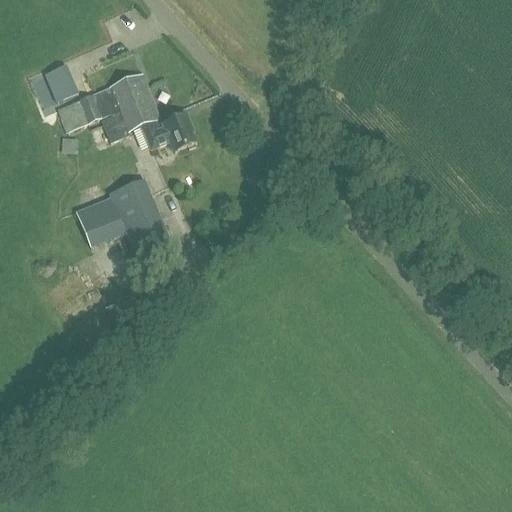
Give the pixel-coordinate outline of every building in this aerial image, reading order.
[(66,69),(46,78),(57,106),(78,97),(66,69)] [(128,135),(159,122),(141,78),(79,105),(88,128),(111,118),(113,121),(102,126),(111,147),(129,139),(128,135)] [(88,128),(79,105),(57,114),(67,137),(88,128)] [(155,124),(142,129),(142,130),(152,153),(171,145),(175,156),(198,146),(186,118),(164,127),(163,125),(156,128),(155,124)] [(145,182),(110,197),(112,201),(126,236),(139,267),(174,252),(145,182)] [(81,280),(66,286),(71,298),(86,293),(81,280)]
